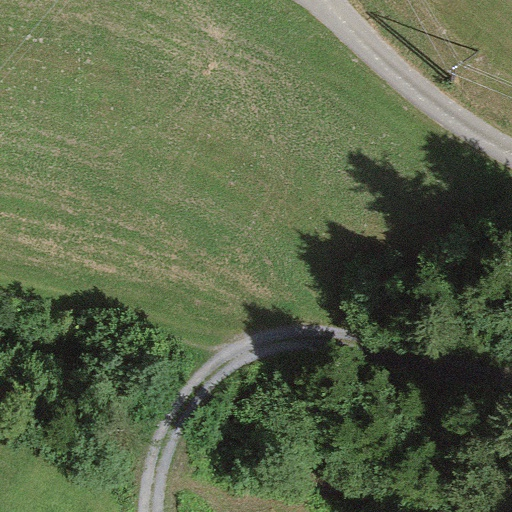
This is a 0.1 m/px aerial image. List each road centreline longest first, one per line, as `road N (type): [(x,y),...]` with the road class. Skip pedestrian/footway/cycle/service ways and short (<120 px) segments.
road 1 (track): [(224,362),(259,345),(324,338),(511,386)]
road 2 (unclassified): [(511,151),(442,107),(316,0)]
road 3 (track): [(0,291),(224,362)]
road 4 (track): [(149,511),(168,434),(224,362)]
